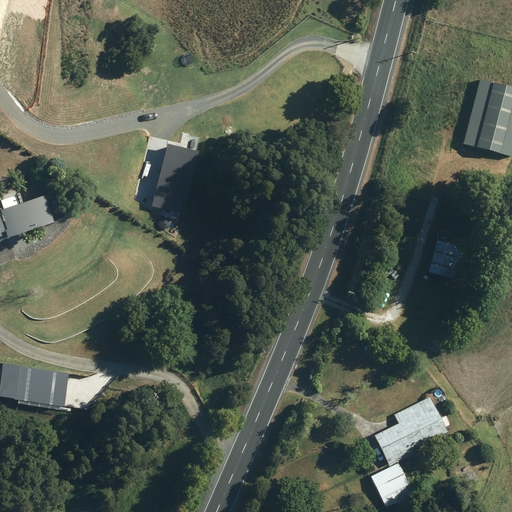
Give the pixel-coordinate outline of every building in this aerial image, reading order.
[(511,155),(511,87),(478,79),(461,143),(511,157),(511,155)] [(0,209),(0,217),(6,238),(51,222),(43,196),(0,209)] [(466,249),(436,241),(427,273),(456,281),(466,249)] [(412,449),(447,432),(429,397),(393,415),(397,423),(373,436),(389,466),(414,453),(412,449)] [(396,506),(413,498),(397,464),(370,477),(384,508),(395,503),(396,506)]
